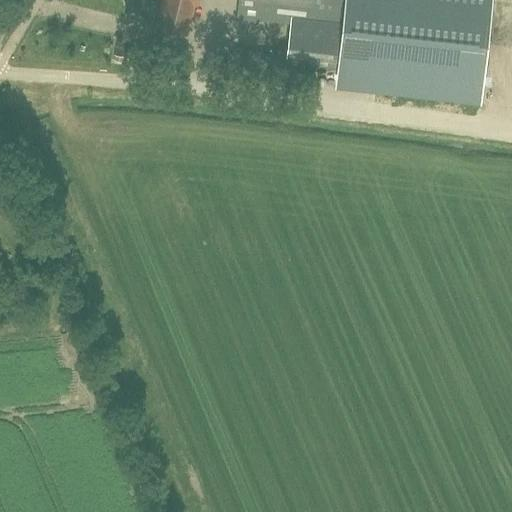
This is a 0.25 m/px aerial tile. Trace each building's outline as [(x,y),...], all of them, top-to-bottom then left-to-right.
[(197,0),(163,0),(157,25),(185,32),(193,2),(196,3),(197,0)] [(239,0),(238,15),(344,27),(346,0),(239,0)] [(279,47),(277,65),(337,74),(341,42),(290,35),(288,48),(279,47)] [(132,49),(131,61),(143,62),(144,51),(132,49)] [(8,179),(0,182),(0,212),(1,217),(19,210),(8,179)]
